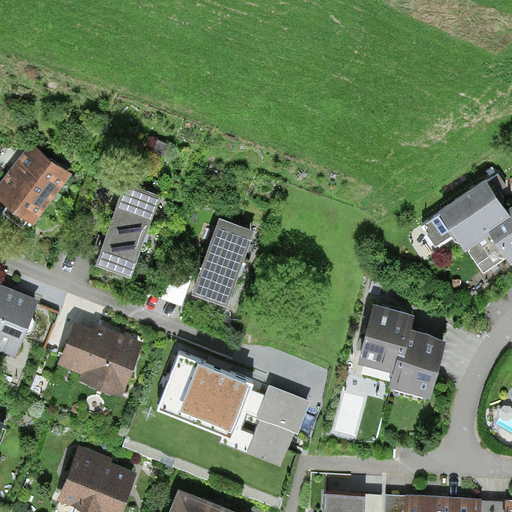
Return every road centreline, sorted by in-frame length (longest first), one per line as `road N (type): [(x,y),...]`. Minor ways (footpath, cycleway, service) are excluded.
road 1 (residential): [(464,452),(405,464),(305,461),(291,511)]
road 2 (residential): [(464,452),(467,404),(484,356),(511,321)]
